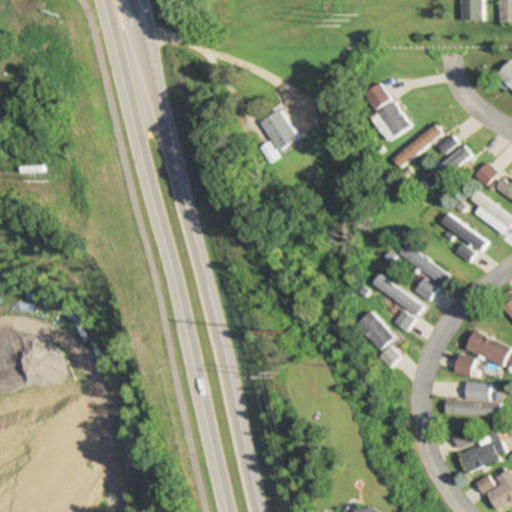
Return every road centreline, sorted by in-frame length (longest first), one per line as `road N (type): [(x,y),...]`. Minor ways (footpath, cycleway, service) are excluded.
road 1 (primary): [(129,0),(254,511)]
road 2 (primary): [(100,0),(224,511)]
road 3 (residential): [(448,311),(424,359),(418,399),(438,475),(462,511)]
